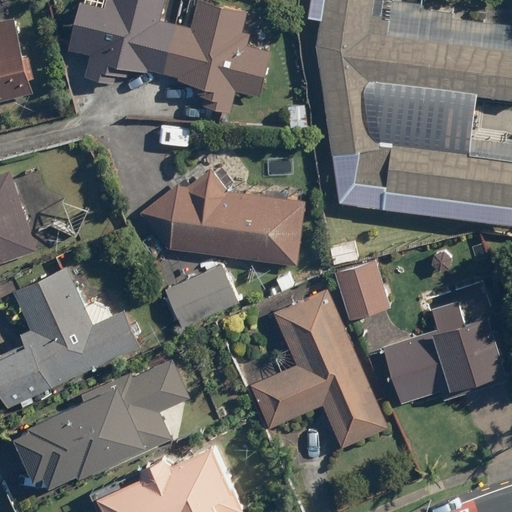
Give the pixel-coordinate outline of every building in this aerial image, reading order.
[(87,0),(79,52),(96,55),(93,76),(122,80),(123,75),(137,77),(138,68),(205,78),(201,103),(240,109),(243,90),(270,94),(277,47),(256,44),(258,29),(246,27),(250,7),(207,0),(192,0),(189,19),(165,15),(167,0),(87,0)] [(331,0),(328,20),(378,29),(382,0),(331,0)] [(427,0),(424,0),(395,0),(394,30),(511,44),(511,20),(460,13),(460,9),(428,5),(427,0)] [(17,10),(0,14),(0,102),(39,93),(17,10)] [(378,29),(328,20),(324,39),(330,79),(372,74),(378,29)] [(394,30),(378,29),(372,74),(454,85),(460,37),(394,30)] [(511,44),(460,37),(454,85),(485,89),(511,92),(511,44)] [(382,141),(372,74),(330,79),(344,148),(382,141)] [(511,136),(481,132),(485,89),(372,74),(382,141),(389,142),(401,143),(401,140),(511,153),(511,136)] [(472,149),(401,140),(401,143),(396,181),(396,184),(467,193),(472,149)] [(396,181),(401,143),(389,142),(373,151),(364,151),(361,177),(396,181)] [(511,153),(473,148),(467,192),(511,197),(511,153)] [(146,208),(177,245),(306,259),(313,196),(238,188),(220,163),(194,184),(184,182),(146,208)] [(0,261),(43,246),(16,167),(0,172),(0,261)] [(361,234),(336,242),(343,263),(368,256),(361,234)] [(384,254),(342,266),(356,314),(399,302),(384,254)] [(37,392),(147,340),(132,308),(116,316),(116,315),(116,314),(115,313),(114,312),(114,311),(113,310),(112,309),(112,308),(111,308),(110,307),(109,306),(108,305),(107,304),(106,304),(105,304),(104,303),(103,302),(102,302),(101,302),(100,302),(99,301),(98,301),(97,301),(96,301),(95,301),(94,301),(93,301),(92,301),(73,260),(18,286),(37,324),(27,329),(33,342),(0,356),(0,358),(23,407),(40,399),(37,392)] [(245,299),(229,261),(168,288),(184,325),(245,299)] [(511,369),(511,354),(482,272),(414,296),(426,329),(382,344),(404,404),(441,390),(445,399),(469,390),(467,385),(511,369)] [(397,424),(333,286),(281,310),(297,343),(281,350),(287,365),(254,380),(276,427),(327,403),(347,447),(397,424)] [(137,372),(135,368),(84,391),(88,400),(41,421),(42,424),(23,432),(41,472),(44,471),(46,475),(57,470),(62,481),(89,469),(91,474),(180,435),(169,409),(197,396),(179,354),(137,372)] [(243,485),(223,437),(184,454),(182,448),(96,485),(107,511),(238,511),(230,491),(243,485)]
